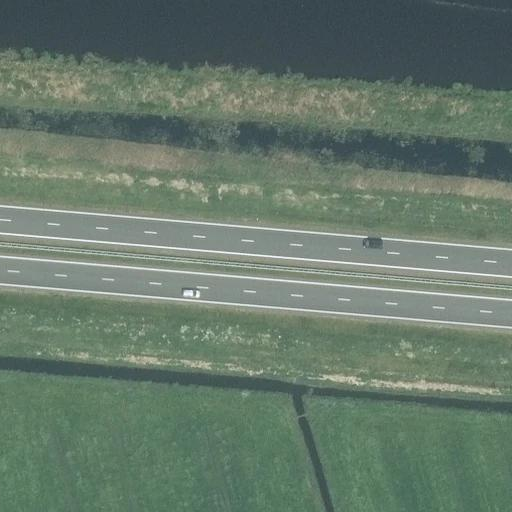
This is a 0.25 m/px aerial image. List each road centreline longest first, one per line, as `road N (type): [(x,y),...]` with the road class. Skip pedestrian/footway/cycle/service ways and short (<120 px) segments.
road 1 (trunk): [(0,271),(511,315)]
road 2 (trunk): [(511,264),(0,221)]
